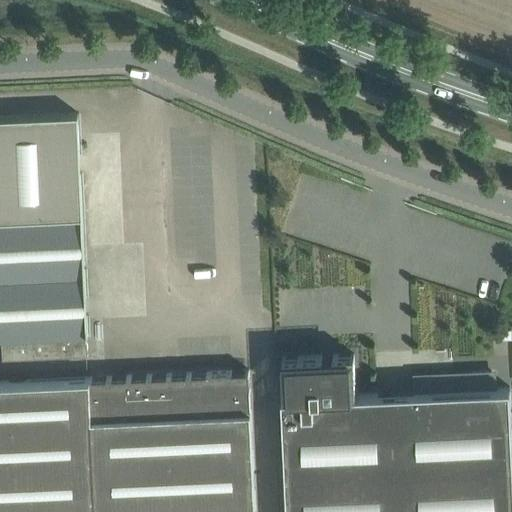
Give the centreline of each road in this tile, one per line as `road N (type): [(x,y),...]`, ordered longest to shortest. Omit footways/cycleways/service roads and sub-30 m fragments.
road 1 (unclassified): [(511,208),(389,169),(149,64),(0,64)]
road 2 (secondary): [(242,0),(392,66),(511,106)]
